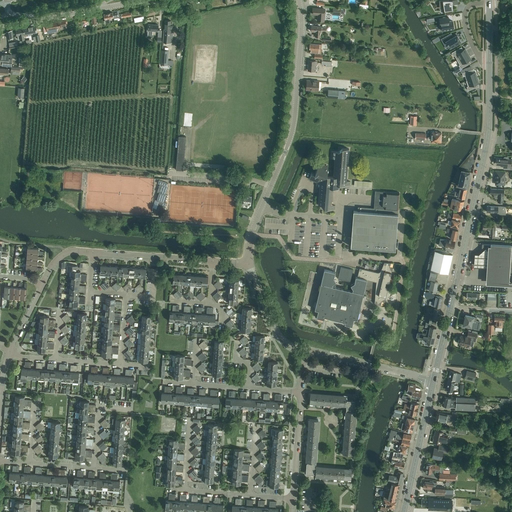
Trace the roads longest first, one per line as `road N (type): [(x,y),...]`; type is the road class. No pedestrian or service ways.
road 1 (tertiary): [(450,307),(487,142),(489,63)]
road 2 (unclassified): [(270,186),(294,121),(298,0)]
road 3 (unclassified): [(0,28),(141,0)]
road 4 (tertiary): [(404,511),(433,381)]
road 5 (unclassified): [(433,381),(306,350)]
road 6 (unclassified): [(212,261),(92,252)]
